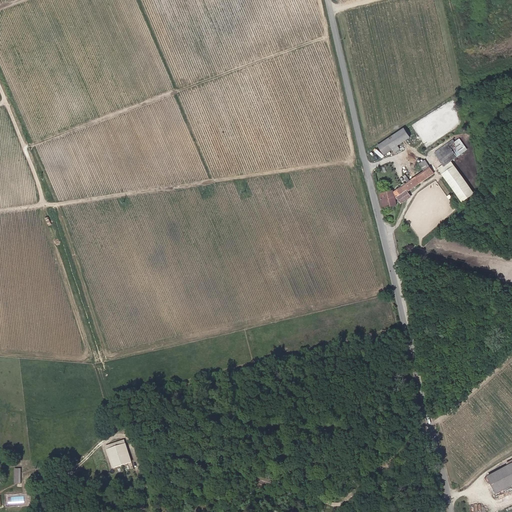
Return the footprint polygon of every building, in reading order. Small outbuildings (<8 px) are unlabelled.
[(385,154),(410,137),(404,128),(379,145),(385,154)] [(451,161),(466,151),(458,140),(455,142),(453,139),(435,152),(444,166),(451,161)] [(442,174),(454,165),(451,161),(444,166),(439,169),(442,174)] [(409,195),(406,190),(407,189),(409,191),(434,173),(430,167),(429,166),(427,167),(423,162),(420,164),(425,171),(393,192),(393,191),(380,194),(383,208),(397,205),(395,197),(397,196),(401,203),(407,199),(405,197),(409,195)] [(475,194),(454,165),(442,174),(463,202),(475,194)] [(124,440),(110,445),(111,448),(125,444),(124,440)] [(110,445),(106,446),(113,468),(131,462),(125,444),(111,448),(110,445)] [(511,460),(511,461),(487,475),(496,491),(511,482),(511,458),(511,459),(511,460)]
